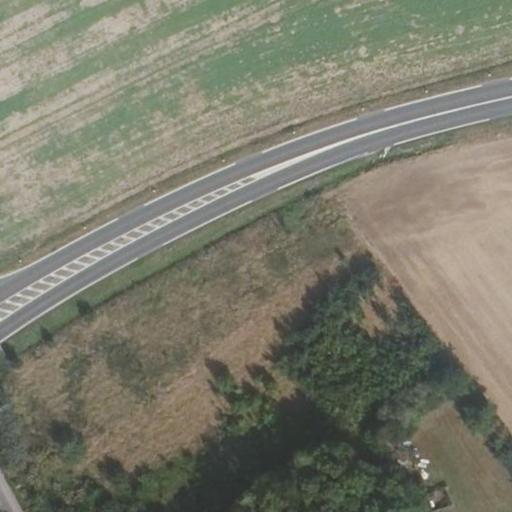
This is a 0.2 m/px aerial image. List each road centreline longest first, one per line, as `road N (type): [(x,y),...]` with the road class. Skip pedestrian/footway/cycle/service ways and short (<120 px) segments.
road 1 (primary): [(0,330),(170,230),(425,117)]
road 2 (primary): [(425,117),(214,182),(3,292)]
